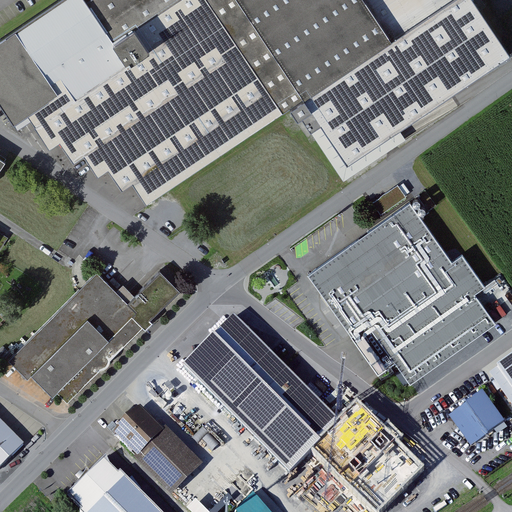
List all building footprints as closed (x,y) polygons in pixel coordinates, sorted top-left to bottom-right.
[(135,183),(148,203),(458,0),(85,0),(84,1),(83,0),(68,0),(0,44),(0,99),(19,129),(32,120),(52,150),(61,144),(73,163),(86,155),(101,178),(111,172),(124,191),(135,183)] [(374,203),(382,214),(407,197),(399,186),(374,203)] [(426,190),(418,196),(429,209),(436,203),(426,190)] [(411,204),(309,276),(352,336),(368,325),(410,384),(497,323),(475,294),(485,287),(464,257),(454,264),(411,204)] [(97,275),(9,361),(28,381),(33,376),(54,397),(57,393),(67,403),(179,294),(159,274),(127,305),(97,275)] [(185,371),(290,474),(338,426),(233,323),(185,371)] [(484,395),(450,417),(470,446),(503,423),(484,395)] [(137,459),(163,432),(136,406),(110,433),(137,459)] [(0,467),(22,446),(0,423),(0,467)] [(135,460),(172,496),(202,464),(166,429),(163,432),(137,459),(135,460)] [(83,511),(156,511),(105,461),(69,498),(83,511)] [(395,475),(357,499),(365,511),(402,486),(395,475)] [(217,506),(210,510),(211,511),(220,511),(232,504),(223,492),(212,500),(217,506)] [(210,511),(198,500),(188,509),(191,511),(210,511)]
